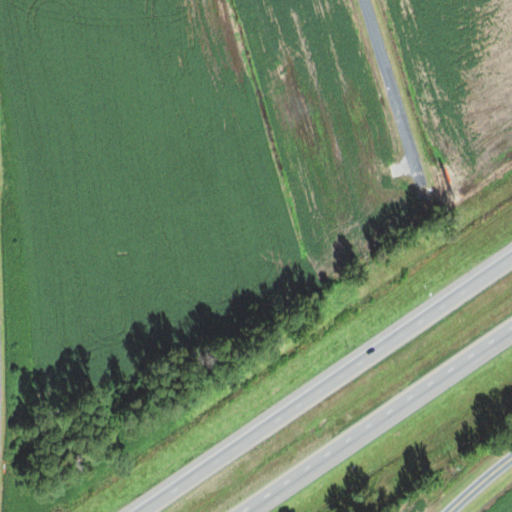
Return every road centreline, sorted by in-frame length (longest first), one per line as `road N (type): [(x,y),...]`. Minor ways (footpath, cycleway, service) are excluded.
road 1 (motorway): [(511,269),(165,511)]
road 2 (motorway): [(256,511),(511,339)]
road 3 (residential): [(419,177),(362,0)]
